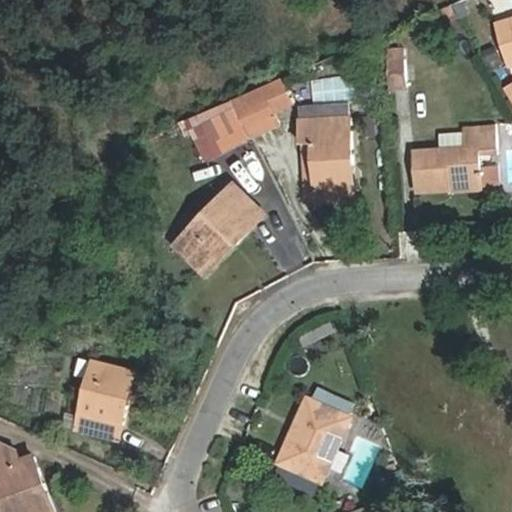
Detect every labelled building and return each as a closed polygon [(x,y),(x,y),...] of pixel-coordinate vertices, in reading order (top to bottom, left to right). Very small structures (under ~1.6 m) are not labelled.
[(511,21),(496,26),(507,67),(511,65),(511,21)] [(408,48),(387,49),(390,79),(410,78),(408,48)] [(262,88),(275,113),(293,104),(281,80),(262,88)] [(250,136),(279,121),(275,113),(262,88),(232,101),(236,109),(249,134),(250,136)] [(209,155),(249,134),(236,109),(232,101),(190,119),(209,155)] [(352,119),(301,121),(303,142),(305,142),(315,142),(319,201),(319,204),(357,203),(352,119)] [(498,124),(466,125),(467,135),(498,133),(498,124)] [(443,153),(415,155),(417,193),(453,191),(452,186),(484,183),(483,169),(482,151),(500,150),(498,133),(467,135),(468,151),(443,153)] [(467,135),(442,137),(443,153),(468,151),(467,135)] [(315,142),(305,142),(308,201),(319,201),(315,142)] [(491,188),(490,168),(483,169),(484,183),(484,188),(491,188)] [(484,183),(452,186),(453,191),(453,195),(485,192),(484,188),(484,183)] [(178,245),(199,266),(226,238),(235,247),(252,229),(243,220),(257,206),(237,185),(178,245)] [(243,220),(252,229),(266,215),(257,206),(243,220)] [(226,238),(199,266),(208,275),(235,247),(226,238)] [(80,430),(112,438),(115,425),(124,426),(128,407),(120,405),(128,371),(97,363),(80,430)] [(120,405),(128,407),(136,373),(128,371),(120,405)] [(352,417),(312,399),(283,464),(324,482),(352,417)] [(115,425),(112,438),(121,440),(124,426),(115,425)] [(0,497),(5,511),(16,508),(3,470),(19,465),(13,451),(0,455),(0,497)] [(19,465),(3,470),(16,508),(5,511),(4,511),(52,511),(34,460),(19,465)] [(393,495),(410,488),(404,471),(386,478),(393,495)] [(385,511),(382,501),(347,511),(385,511)]
